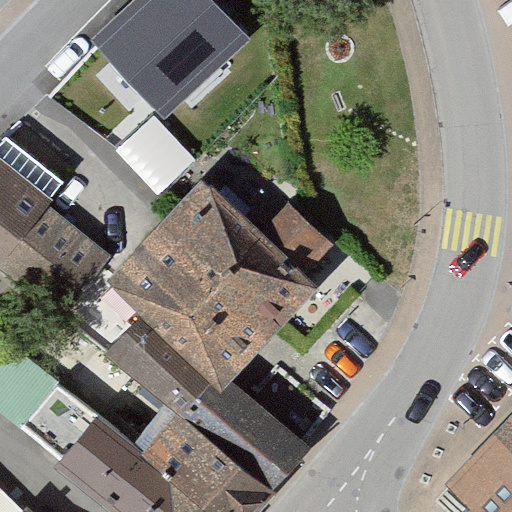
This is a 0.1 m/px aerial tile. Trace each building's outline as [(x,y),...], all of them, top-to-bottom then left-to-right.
[(175,73),(118,19),(41,101),(98,155),(175,73)] [(162,185),(198,153),(159,109),(123,141),(162,185)] [(89,234),(0,154),(0,280),(26,304),(89,234)] [(264,235),(198,181),(113,282),(144,313),(232,386),(315,286),(304,277),(335,239),(291,202),(264,235)] [(308,449),(232,386),(144,313),(108,356),(163,404),(271,492),(308,449)] [(255,511),(271,492),(163,404),(128,448),(213,511),(255,511)] [(511,511),(511,414),(447,485),(476,511),(511,511)] [(106,511),(213,511),(128,448),(92,420),(53,471),(106,511)]
